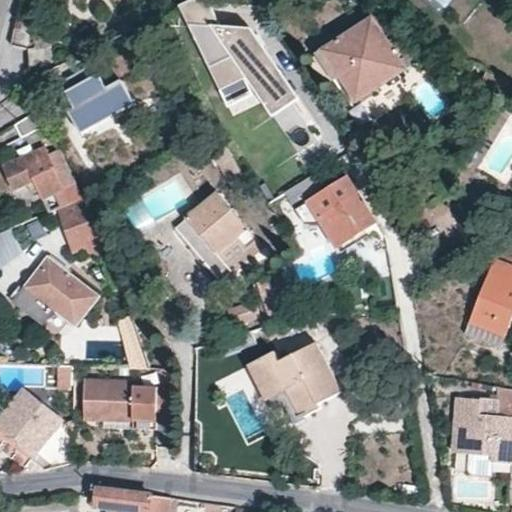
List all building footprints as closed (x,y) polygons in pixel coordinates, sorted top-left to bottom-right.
[(221,21),(209,0),(187,0),(176,7),(226,86),(251,73),(263,92),(287,77),(252,25),(221,21)] [(324,50),(341,74),(358,101),(409,68),(374,17),(324,50)] [(33,24),(17,21),(12,47),(28,49),(33,24)] [(324,50),(319,53),(335,78),(341,74),(324,50)] [(135,102),(121,80),(105,89),(91,65),(71,77),(77,86),(61,95),(83,133),(135,102)] [(341,74),(335,78),(353,105),(358,101),(341,74)] [(287,77),(263,92),(276,111),(299,96),(287,77)] [(46,124),(37,112),(15,125),(22,137),(24,136),(38,129),(46,124)] [(43,138),(38,129),(24,136),(29,145),(43,138)] [(34,193),(41,190),(45,198),(56,193),(63,206),(82,198),(60,148),(48,153),(45,148),(6,166),(15,188),(29,182),(34,193)] [(350,176),(311,201),(340,247),(378,222),(350,176)] [(207,262),(217,253),(233,272),(263,246),(219,193),(177,227),(207,262)] [(90,241),(100,237),(85,197),(82,198),(63,206),(58,209),(75,250),(91,244),(90,241)] [(23,224),(31,239),(46,231),(39,216),(23,224)] [(24,252),(13,228),(0,233),(0,266),(2,271),(24,252)] [(217,253),(207,262),(222,281),(233,272),(217,253)] [(24,308),(43,322),(54,309),(77,325),(99,296),(49,257),(26,287),(35,294),(24,308)] [(511,322),(511,265),(496,259),(472,321),(507,335),(511,322)] [(271,278),(257,283),(270,321),(285,316),(271,278)] [(371,284),(347,286),(351,320),(374,318),(371,284)] [(16,301),(24,308),(35,294),(26,287),(16,301)] [(262,317),(257,301),(230,309),(234,324),(262,317)] [(133,317),(125,320),(130,332),(138,330),(133,317)] [(152,369),(138,330),(130,332),(130,368),(152,369)] [(249,365),(268,401),(289,390),(294,400),(304,419),(324,410),(321,403),(344,391),(318,342),(281,361),(275,350),(249,365)] [(59,381),(73,382),(73,366),(58,366),(59,381)] [(177,422),(177,392),(135,392),(135,382),(86,381),(84,418),(115,419),(115,413),(134,413),(134,421),(134,429),(159,429),(159,422),(177,422)] [(497,400),(496,415),(482,414),(483,399),(460,397),(456,451),(470,453),(494,454),(493,461),(511,462),(511,388),(499,386),(497,400)] [(62,420),(63,419),(26,389),(0,422),(0,425),(36,454),(62,420)] [(268,401),(273,411),(294,400),(289,390),(268,401)] [(497,400),(483,399),(482,414),(496,415),(497,400)] [(32,458),(47,469),(76,461),(76,430),(62,420),(36,454),(0,425),(0,436),(30,460),(32,458)] [(493,461),(494,454),(470,453),(469,467),(474,473),(492,474),(493,461)] [(90,496),(89,508),(124,511),(166,511),(168,499),(97,490),(90,496)]
